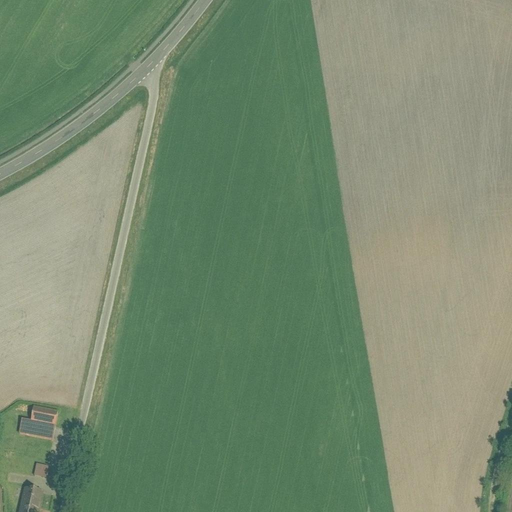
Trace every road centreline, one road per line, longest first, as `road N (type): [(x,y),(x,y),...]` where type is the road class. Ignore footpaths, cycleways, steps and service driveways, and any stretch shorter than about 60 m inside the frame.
road 1 (unclassified): [(144,73),(154,90),(61,511)]
road 2 (tertiary): [(0,174),(144,73)]
